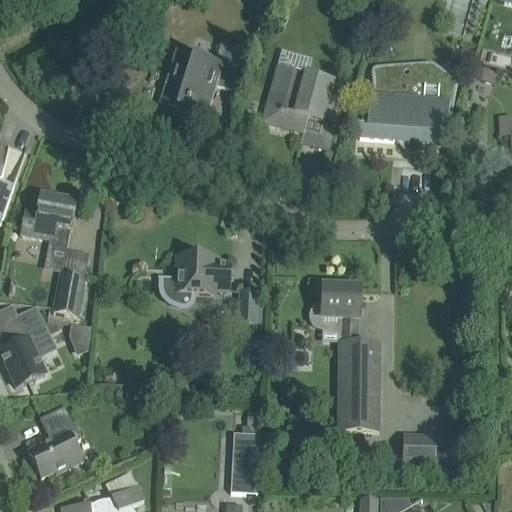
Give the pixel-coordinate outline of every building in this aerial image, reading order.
[(232,93),(238,74),(244,55),(220,47),(215,66),(176,53),(169,76),(170,76),(171,73),(177,75),(166,110),(205,122),(201,133),(202,134),(216,88),(232,93)] [(336,129),(342,104),(330,100),(334,85),(277,69),(262,126),(284,132),(286,124),(305,129),(307,121),(336,129)] [(476,81),(493,85),(495,74),(478,70),(476,81)] [(433,147),(435,116),(441,117),(444,85),(378,79),(376,104),(361,103),(358,141),(433,147)] [(511,118),(498,119),(499,138),(510,138),(511,167),(511,118)] [(0,227),(13,190),(0,186),(3,174),(0,173),(0,227)] [(25,214),(21,238),(49,243),(54,244),(52,251),(65,254),(66,254),(70,234),(72,226),(76,206),(40,200),(37,216),(25,214)] [(161,281),(160,290),(161,296),(166,303),(172,308),(181,311),(186,310),(191,307),(192,304),(193,297),(214,297),(214,295),(229,295),(230,267),(215,267),(215,261),(202,260),(177,259),(176,282),(161,281)] [(51,315),(77,321),(84,280),(61,276),(59,276),(51,315)] [(358,323),(358,312),(359,292),(323,291),(322,307),(319,307),(314,310),(311,313),(309,317),(309,321),(311,326),(314,330),(318,331),(323,332),(341,333),(341,346),(339,346),(338,434),(379,436),(380,348),(356,347),(357,323),(358,323)] [(256,295),(240,295),(239,327),(255,327),(256,295)] [(38,363),(28,341),(44,333),(35,313),(0,330),(0,340),(7,355),(5,356),(0,358),(15,391),(45,377),(38,363)] [(74,329),(73,341),(89,343),(91,332),(74,329)] [(245,342),(243,358),(251,359),(251,356),(262,358),(263,344),(245,342)] [(56,479),(74,470),(82,467),(73,448),(80,442),(65,410),(39,422),(50,445),(28,456),(41,483),(55,476),(56,479)] [(247,414),(247,430),(261,431),(262,415),(247,414)] [(403,437),(401,467),(454,469),(455,439),(403,437)] [(232,469),(230,496),(258,498),(260,471),(261,439),(246,438),(233,438),(232,469)] [(137,489),(135,490),(111,502),(90,508),(61,511),(130,511),(129,510),(143,504),(137,489)] [(360,502),(359,511),(376,511),(377,503),(360,502)] [(380,502),(379,511),(408,511),(412,510),(407,502),(380,502)]
